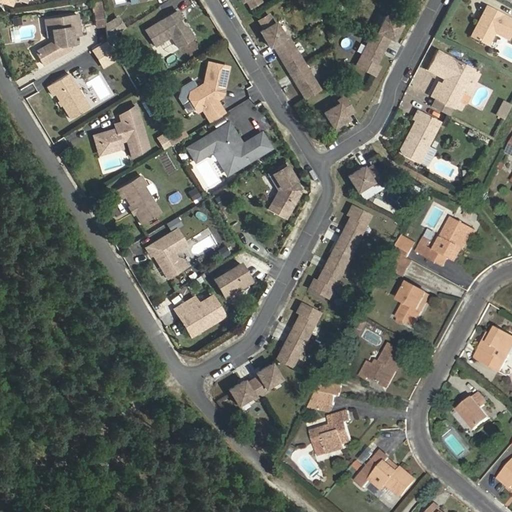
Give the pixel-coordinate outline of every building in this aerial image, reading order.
[(240,0),(242,2),(244,0),(245,0),(250,8),(260,2),(258,0),(240,0)] [(511,22),(489,11),(484,21),(486,22),(485,25),(482,24),(474,41),(491,50),(498,36),(511,43),(511,22)] [(105,12),(97,13),(98,28),(106,27),(105,12)] [(178,13),(147,32),(156,48),(172,38),(179,49),(195,39),(188,28),(184,28),(180,21),(183,20),(178,13)] [(274,24),(268,15),(259,21),(264,30),(260,32),(270,48),(272,46),(276,52),(290,75),(304,99),(319,90),(287,36),(285,38),(275,23),(274,24)] [(47,21),(49,32),(53,31),(55,42),(38,52),(46,65),(67,52),(66,50),(68,45),(71,45),(75,45),(74,37),(82,36),(79,16),(47,21)] [(356,66),(374,76),(379,66),(376,64),(386,45),(389,39),(393,40),(402,24),(386,17),(377,32),(374,31),(356,66)] [(125,30),(119,20),(106,27),(108,41),(125,30)] [(18,21),(9,23),(11,31),(19,29),(18,21)] [(107,44),(94,52),(104,69),(117,61),(107,44)] [(444,79),(441,85),(434,98),(435,99),(452,107),(453,108),(472,70),(437,52),(428,70),(444,79)] [(191,94),(190,99),(198,113),(203,110),(218,102),(222,99),(221,97),(222,92),(225,90),(228,67),(208,64),(205,86),(191,94)] [(91,108),(70,74),(49,88),(54,96),(57,95),(73,120),(91,108)] [(437,83),(431,96),(434,98),(441,85),(437,83)] [(339,104),(324,113),(333,128),(342,122),(348,119),(346,116),(353,112),(344,97),(337,101),(339,104)] [(435,99),(431,106),(448,115),(452,107),(435,99)] [(226,115),(218,102),(203,110),(211,124),(226,115)] [(503,119),(510,106),(502,102),(495,115),(503,119)] [(137,106),(122,116),(139,111),(137,106)] [(150,148),(139,111),(122,116),(124,123),(121,124),(119,129),(99,135),(100,135),(103,147),(116,148),(124,145),(123,142),(129,140),(135,158),(150,148)] [(415,120),(406,139),(408,140),(406,143),(402,145),(400,150),(401,154),(418,162),(439,123),(417,112),(413,119),(415,120)] [(229,126),(189,150),(196,162),(214,151),(220,147),(234,171),(265,152),(260,145),(266,143),(262,136),(243,148),(229,126)] [(188,138),(181,127),(166,136),(173,147),(188,138)] [(103,147),(100,135),(96,136),(102,156),(125,148),(124,145),(116,148),(103,147)] [(266,143),(260,145),(265,152),(270,149),(266,143)] [(214,151),(228,175),(234,171),(220,147),(214,151)] [(300,188),(287,166),(270,176),(281,193),(274,206),(292,215),(303,193),(300,191),(298,189),(300,188)] [(346,178),(356,192),(370,185),(372,187),(379,183),(370,168),(363,171),(362,168),(346,178)] [(132,205),(137,213),(143,223),(162,211),(146,185),(148,185),(142,176),(118,190),(123,198),(126,196),(132,205)] [(196,190),(188,194),(194,203),(201,198),(196,190)] [(274,206),(271,213),(288,221),(292,215),(274,206)] [(313,279),(308,288),(326,298),(341,270),(354,245),(369,217),(350,207),(345,217),(348,219),(316,280),(313,279)] [(474,212),(467,209),(464,215),(471,218),(474,212)] [(444,267),(448,258),(456,246),(461,249),(463,250),(469,238),(474,230),(453,218),(435,251),(428,247),(423,244),(417,253),(444,267)] [(189,245),(179,228),(148,247),(153,256),(155,254),(157,253),(160,259),(160,262),(170,277),(185,268),(179,259),(179,257),(177,252),(189,245)] [(402,237),(399,242),(413,248),(415,244),(402,237)] [(423,244),(428,247),(431,241),(426,238),(423,244)] [(394,252),(408,259),(413,248),(399,242),(394,252)] [(221,258),(230,253),(224,244),(216,249),(221,258)] [(454,262),(461,249),(456,246),(448,258),(454,262)] [(179,259),(185,268),(189,265),(185,258),(179,257),(179,259)] [(253,280),(242,262),(215,279),(226,296),(253,280)] [(414,326),(421,312),(418,310),(427,294),(409,284),(399,301),(404,303),(397,317),(414,326)] [(418,310),(421,312),(430,296),(427,294),(418,310)] [(176,308),(181,316),(184,314),(194,329),(209,320),(214,321),(226,314),(214,295),(199,304),(196,297),(176,308)] [(287,334),(275,358),(290,367),(318,313),(300,303),(295,313),(298,315),(287,334)] [(194,329),(184,314),(181,316),(192,335),(214,321),(209,320),(194,329)] [(489,334),(480,349),(485,352),(480,360),(500,372),(511,350),(511,336),(498,328),(493,336),(489,334)] [(369,378),(383,386),(393,369),(396,370),(398,371),(407,354),(389,345),(380,362),(377,360),(374,366),(368,363),(361,376),(367,380),(369,378)] [(485,352),(480,349),(476,358),(480,360),(485,352)] [(242,380),(227,389),(229,393),(236,405),(251,396),(253,399),(266,390),(264,388),(279,379),(270,364),(254,373),(256,376),(250,380),(244,383),(242,380)] [(393,369),(383,386),(387,388),(396,370),(393,369)] [(325,383),(326,376),(323,376),(314,392),(337,397),(339,386),(325,383)] [(326,376),(325,383),(339,386),(340,379),(326,376)] [(487,403),(479,393),(458,411),(475,431),(490,418),(482,408),(487,403)] [(351,421),(348,412),(328,418),(330,427),(311,433),(314,444),(324,440),(327,453),(345,448),(343,444),(351,442),(346,422),(351,421)] [(401,497),(413,483),(398,471),(400,469),(389,459),(389,458),(382,453),(358,482),(365,488),(371,481),(383,490),(387,486),(401,497)] [(106,480),(105,458),(87,460),(89,481),(106,480)] [(511,460),(498,478),(511,488),(511,487),(511,460)] [(398,471),(413,483),(415,480),(400,468),(400,469),(398,471)]
